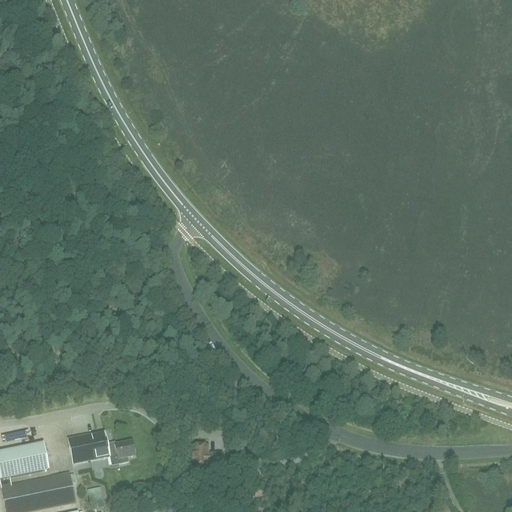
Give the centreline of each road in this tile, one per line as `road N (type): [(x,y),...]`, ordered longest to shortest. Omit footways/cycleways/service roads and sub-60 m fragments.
road 1 (unclassified): [(511,449),(395,445),(287,406),(218,349),(174,269),(173,251),(193,220)]
road 2 (primary): [(511,407),(339,337),(193,220)]
road 3 (primary): [(193,220),(116,112),(66,0)]
